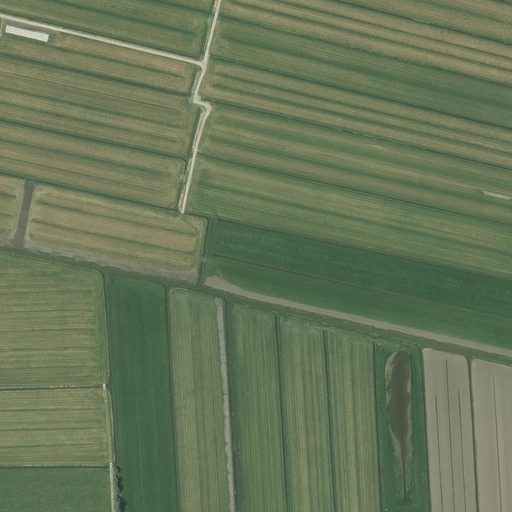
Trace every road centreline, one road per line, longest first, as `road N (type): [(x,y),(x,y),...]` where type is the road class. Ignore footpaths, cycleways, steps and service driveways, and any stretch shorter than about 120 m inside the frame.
road 1 (track): [(182,213),(208,110),(194,100),(219,0)]
road 2 (track): [(204,64),(0,15)]
road 3 (track): [(112,511),(103,372)]
